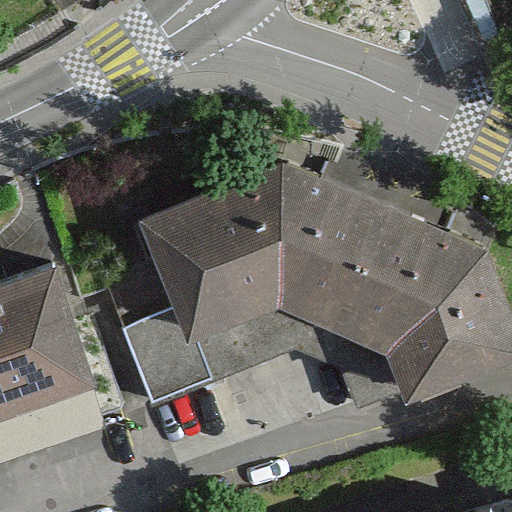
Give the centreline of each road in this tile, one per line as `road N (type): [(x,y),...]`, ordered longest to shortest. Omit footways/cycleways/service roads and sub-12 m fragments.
road 1 (secondary): [(197,7),(243,36),(365,79),(498,145)]
road 2 (secondary): [(0,120),(119,62),(197,7)]
road 3 (secondary): [(498,145),(434,0)]
